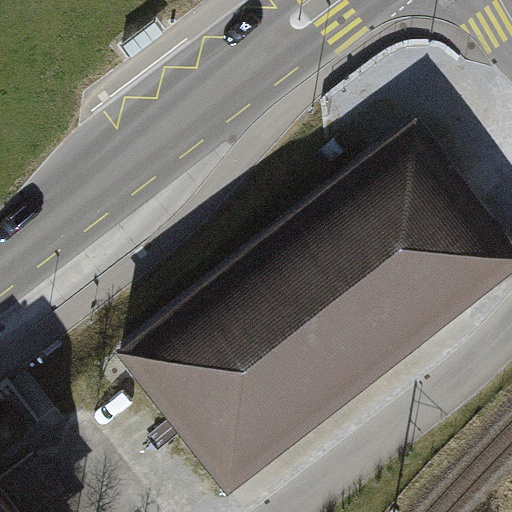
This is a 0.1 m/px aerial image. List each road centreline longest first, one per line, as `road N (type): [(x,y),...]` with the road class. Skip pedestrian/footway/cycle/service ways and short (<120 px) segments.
road 1 (secondary): [(0,265),(326,0)]
road 2 (residential): [(511,330),(288,511)]
